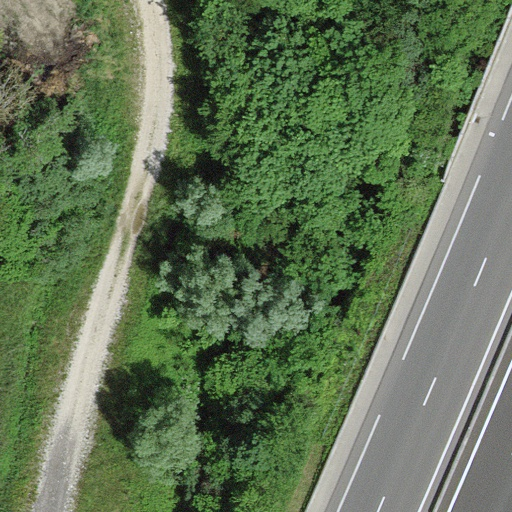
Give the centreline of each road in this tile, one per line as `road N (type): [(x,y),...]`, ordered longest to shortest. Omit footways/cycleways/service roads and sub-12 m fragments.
road 1 (track): [(135,0),(153,106),(60,511)]
road 2 (trunk): [(511,225),(386,511)]
